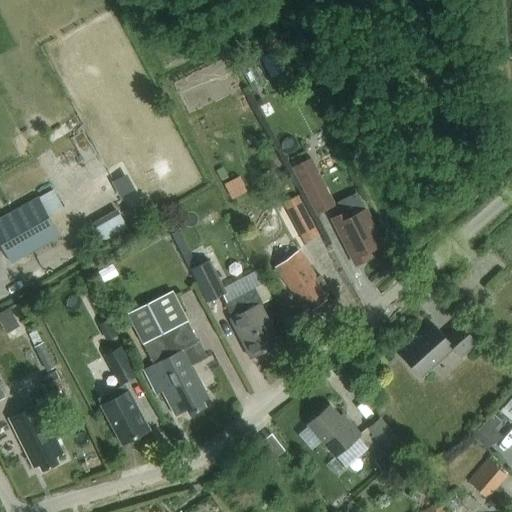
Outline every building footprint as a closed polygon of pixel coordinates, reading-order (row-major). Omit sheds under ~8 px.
[(301,161),(290,166),(311,204),(328,195),(308,157),(301,161)] [(0,251),(3,250),(10,264),(60,236),(49,216),(64,208),(54,190),(39,198),(0,219),(0,251)] [(299,195),(283,203),(297,229),(313,221),(299,195)] [(111,240),(138,221),(127,204),(99,223),(111,240)] [(356,264),(369,258),(366,252),(381,244),(364,211),(349,218),(346,212),(333,219),(356,264)] [(322,294),(329,289),(319,275),(316,277),(297,251),(274,267),(302,306),(306,304),(310,310),(326,299),(322,294)] [(208,303),(227,293),(210,260),(191,270),(208,303)] [(255,288),(225,304),(232,317),(230,318),(250,358),(280,342),(260,303),(262,302),(263,303),(271,299),(273,298),(265,283),(264,283),(255,288)] [(203,401),(209,398),(192,365),(207,357),(199,341),(198,341),(173,291),(129,313),(155,364),(144,369),(155,390),(160,387),(175,415),(186,409),(189,415),(206,406),(203,401)] [(10,310),(0,314),(0,321),(6,334),(19,327),(10,310)] [(109,319),(100,324),(108,341),(117,336),(109,319)] [(420,375),(447,351),(452,347),(460,355),(475,342),(459,324),(444,337),(433,325),(401,354),(420,375)] [(43,343),(35,347),(41,359),(50,355),(44,342),(43,343)] [(139,376),(123,347),(105,356),(121,386),(139,376)] [(56,370),(40,379),(47,390),(62,382),(56,370)] [(58,386),(47,392),(52,401),(63,394),(58,386)] [(112,391),(97,399),(101,407),(116,399),(112,391)] [(122,445),(150,430),(129,392),(116,399),(101,407),(122,445)] [(56,457),(63,453),(39,404),(10,419),(34,468),(40,465),(43,471),(59,463),(56,457)] [(307,423),(335,455),(359,434),(348,422),(345,424),(328,405),(307,423)] [(399,440),(379,418),(368,429),(387,449),(380,456),(388,464),(403,450),(396,442),(399,440)] [(486,422),(478,430),(495,445),(502,436),(486,422)] [(380,456),(374,461),(382,469),(388,464),(380,456)] [(505,476),(487,460),(467,482),(485,498),(505,476)] [(445,511),(438,501),(422,511),(445,511)]
